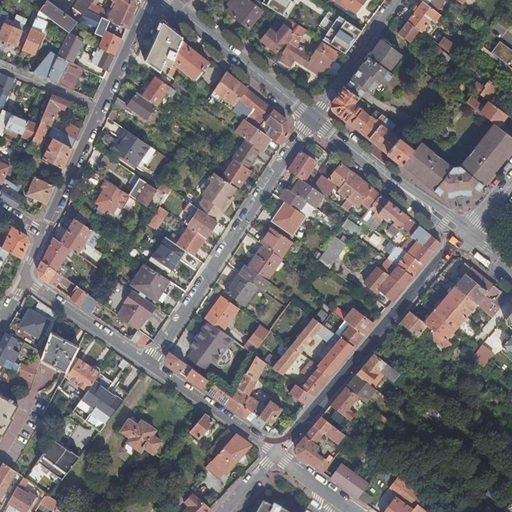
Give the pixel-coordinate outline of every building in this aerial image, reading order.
[(38,10),(46,15),(69,32),(69,31),(77,22),(46,0),(38,10)] [(71,12),(80,18),(87,10),(94,0),(78,0),(71,10),(71,12)] [(94,0),(87,10),(103,17),(107,9),(96,4),(98,0),(112,0),(114,1),(115,4),(113,7),(110,6),(109,8),(112,10),(107,19),(126,28),(134,12),(136,6),(135,0),(94,0)] [(262,11),(249,0),(229,0),(228,3),(231,5),(227,10),(249,27),(262,11)] [(291,0),(263,0),(262,3),(283,15),(291,0)] [(335,0),(343,6),(345,4),(347,5),(355,11),(364,0),(335,0)] [(435,10),(443,0),(421,0),(423,1),(435,10)] [(435,10),(423,1),(407,21),(418,29),(445,49),(447,50),(453,44),(439,33),(436,37),(431,33),(438,24),(439,25),(445,18),(435,10)] [(35,17),(44,20),(46,15),(38,10),(35,17)] [(80,18),(78,20),(97,29),(103,17),(87,10),(80,18)] [(0,12),(0,38),(16,45),(22,30),(16,28),(18,24),(10,20),(8,25),(4,23),(6,17),(5,13),(1,11),(0,12)] [(362,33),(340,16),(323,38),(346,53),(362,33)] [(46,21),(44,20),(35,17),(28,35),(22,49),(34,54),(43,34),(42,33),(46,21)] [(298,24),(288,18),(278,31),(271,26),(260,38),(276,51),(285,40),(288,42),(298,24)] [(174,61),(181,40),(183,37),(163,20),(155,38),(144,60),(160,72),(164,63),(172,66),(174,61)] [(407,21),(406,23),(398,33),(409,41),(418,29),(407,21)] [(288,42),(295,46),(306,29),(298,24),(288,42)] [(93,38),(91,43),(98,47),(114,55),(120,42),(122,38),(102,28),(99,33),(103,36),(100,42),(93,38)] [(58,55),(73,62),(84,39),(69,31),(69,32),(58,55)] [(383,79),(387,82),(393,74),(389,71),(402,54),(380,38),(367,56),(368,57),(363,63),(365,64),(362,69),(359,67),(344,86),(358,96),(359,97),(366,89),(372,93),(383,79)] [(181,40),(174,61),(197,79),(210,63),(197,53),(181,40)] [(472,48),(493,64),(498,57),(477,41),(472,48)] [(288,42),(278,58),(290,65),(294,58),(320,74),(325,65),(311,56),(295,46),(288,42)] [(311,56),(325,65),(336,51),(322,43),(311,56)] [(94,64),(107,70),(112,59),(114,55),(98,47),(92,60),(94,64)] [(443,51),(439,47),(431,58),(436,61),(443,51)] [(336,51),(325,65),(329,68),(340,55),(336,51)] [(447,54),(443,51),(436,61),(440,64),(447,54)] [(34,74),(47,79),(58,55),(52,52),(34,74)] [(58,55),(47,79),(62,85),(73,62),(58,55)] [(62,85),(68,88),(78,65),(73,62),(62,85)] [(214,89),(222,95),(233,104),(238,97),(246,87),(238,81),(226,71),(214,89)] [(15,79),(1,73),(0,74),(0,108),(2,109),(8,96),(15,79)] [(170,96),(175,90),(170,87),(155,76),(148,87),(144,84),(138,92),(156,105),(165,92),(170,96)] [(195,95),(175,79),(170,87),(175,90),(194,103),(195,95)] [(499,88),(487,79),(483,85),(476,80),(471,87),(488,100),(489,101),(499,88)] [(354,102),(358,96),(344,86),(332,102),(333,109),(350,123),(361,109),(354,102)] [(238,97),(265,119),(273,109),(260,98),(246,87),(238,97)] [(218,100),(222,95),(214,89),(210,95),(218,100)] [(114,103),(124,110),(127,106),(146,119),(156,105),(138,92),(136,91),(128,104),(117,96),(114,103)] [(41,120),(50,126),(58,109),(59,107),(61,108),(65,110),(69,101),(52,94),(41,120)] [(265,119),(238,97),(236,100),(251,112),(248,115),(249,116),(246,120),(257,128),(264,120),(265,119)] [(483,108),(469,98),(466,102),(494,123),(498,126),(507,114),(489,101),(488,100),(483,108)] [(234,104),(247,115),(248,115),(251,112),(236,100),(234,104)] [(0,114),(0,132),(2,127),(5,128),(3,132),(16,137),(18,133),(22,134),(28,120),(2,109),(0,114)] [(265,119),(264,120),(268,123),(261,131),(272,138),(281,144),(289,132),(287,120),(284,117),(273,109),(265,119)] [(370,116),(361,109),(350,123),(353,124),(359,130),(370,116)] [(376,109),(370,116),(359,130),(369,138),(380,124),(386,116),(376,109)] [(386,116),(380,124),(369,138),(378,145),(389,131),(396,123),(386,116)] [(263,150),(272,138),(261,131),(257,128),(246,120),(245,119),(236,132),(246,139),(260,148),(263,150)] [(22,134),(21,136),(27,139),(26,142),(25,142),(23,146),(29,149),(39,125),(28,120),(22,134)] [(29,149),(31,150),(43,157),(53,138),(72,148),(76,140),(59,130),(50,126),(41,120),(39,125),(29,149)] [(268,123),(264,120),(257,128),(261,131),(268,123)] [(61,125),(59,130),(76,140),(81,129),(68,122),(66,127),(61,125)] [(426,150),(428,147),(420,141),(413,150),(402,164),(413,172),(415,170),(417,170),(421,173),(422,175),(424,177),(422,180),(443,196),(453,195),(453,192),(456,191),(458,190),(461,190),(464,191),(465,194),(476,193),(492,173),(489,171),(491,167),(493,163),(497,159),(500,157),(502,156),(504,158),(511,150),(509,148),(511,143),(511,136),(498,126),(494,123),(478,142),(482,145),(477,151),(474,148),(460,165),(451,165),(433,151),(430,154),(426,150)] [(444,128),(439,124),(436,129),(440,133),(444,128)] [(127,130),(122,138),(119,143),(117,142),(115,140),(110,148),(141,169),(154,148),(127,130)] [(389,131),(378,145),(382,148),(387,152),(399,138),(389,131)] [(53,138),(43,157),(63,168),(72,148),(53,138)] [(405,143),(399,138),(387,152),(402,164),(413,150),(410,147),(413,144),(407,140),(405,143)] [(246,139),(233,157),(235,158),(247,167),(260,148),(246,139)] [(185,152),(190,145),(186,142),(181,149),(185,152)] [(28,158),(31,150),(29,149),(23,146),(19,156),(24,158),(24,156),(28,158)] [(288,169),(297,175),(304,180),(316,161),(300,150),(288,169)] [(113,170),(119,162),(112,157),(105,153),(100,161),(113,170)] [(0,182),(2,184),(9,166),(14,167),(18,157),(11,154),(7,162),(0,158),(0,157),(1,155),(0,154),(0,182)] [(235,158),(222,177),(229,182),(231,180),(240,186),(251,169),(247,167),(235,158)] [(341,163),(328,178),(336,183),(340,186),(352,172),(346,167),(341,163)] [(0,195),(9,201),(19,208),(25,198),(17,193),(22,185),(19,183),(17,185),(8,180),(14,167),(9,166),(2,184),(4,185),(0,191),(0,195)] [(204,195),(197,206),(217,220),(225,209),(222,207),(236,186),(229,182),(222,177),(213,171),(208,177),(210,181),(202,193),(204,195)] [(352,172),(340,186),(337,189),(346,195),(344,197),(346,199),(362,179),(358,176),(352,172)] [(134,185),(129,194),(147,205),(157,188),(134,173),(129,182),(134,185)] [(328,178),(322,174),(313,186),(323,194),(327,196),(336,183),(328,178)] [(306,200),(314,206),(323,194),(313,186),(304,180),(297,175),(288,188),(306,200)] [(40,208),(44,210),(55,186),(34,176),(26,195),(43,202),(40,208)] [(105,179),(100,186),(103,187),(99,194),(95,201),(96,202),(94,205),(104,211),(107,208),(113,212),(117,205),(120,208),(129,194),(105,179)] [(362,179),(346,199),(341,206),(346,209),(353,201),(359,205),(362,201),(369,207),(380,194),(368,185),(362,179)] [(166,185),(161,182),(157,188),(160,190),(162,192),(163,190),(166,185)] [(299,210),(306,200),(288,188),(286,187),(279,197),(286,201),(299,210)] [(70,199),(76,204),(79,197),(72,193),(70,199)] [(380,194),(369,207),(360,219),(375,229),(384,217),(378,212),(387,200),(380,194)] [(378,212),(384,217),(392,223),(400,228),(411,235),(433,251),(441,242),(422,227),(387,200),(378,212)] [(182,221),(189,225),(206,236),(217,220),(197,206),(196,206),(196,207),(187,201),(182,208),(188,212),(182,221)] [(292,233),(305,214),(299,210),(286,201),(273,219),(292,233)] [(155,228),(167,210),(159,205),(147,223),(155,228)] [(80,207),(74,217),(82,223),(88,213),(80,207)] [(361,226),(348,216),(342,225),(346,228),(355,234),(361,226)] [(93,247),(101,235),(82,223),(74,217),(67,229),(85,242),(93,247)] [(400,228),(392,223),(388,229),(396,235),(400,228)] [(206,236),(189,225),(176,243),(185,249),(193,254),(206,236)] [(0,245),(10,251),(22,258),(29,242),(27,235),(12,226),(4,243),(0,240),(0,245)] [(292,240),(271,226),(260,241),(264,244),(280,256),(292,240)] [(70,248),(78,253),(85,242),(67,229),(60,241),(70,248)] [(318,258),(329,266),(346,242),(335,234),(318,258)] [(165,235),(152,256),(165,265),(172,269),(185,249),(176,243),(165,235)] [(433,251),(411,235),(401,247),(423,263),(426,259),(433,251)] [(42,260),(54,270),(65,277),(72,267),(65,262),(69,256),(66,254),(70,248),(60,241),(53,236),(48,247),(42,260)] [(266,278),(281,257),(280,256),(264,244),(249,266),(266,278)] [(0,273),(3,268),(1,267),(10,251),(0,245),(0,273)] [(399,245),(398,246),(397,248),(395,246),(387,257),(391,260),(390,262),(394,265),(396,263),(412,275),(419,268),(423,263),(401,247),(399,245)] [(165,265),(152,256),(150,258),(164,268),(165,265)] [(391,260),(387,257),(379,266),(386,271),(392,276),(404,285),(412,275),(396,263),(394,265),(390,262),(391,260)] [(40,276),(47,281),(54,270),(42,260),(41,260),(37,269),(40,276)] [(161,292),(169,279),(154,269),(144,263),(136,275),(161,292)] [(264,290),(270,281),(266,278),(249,266),(245,264),(239,272),(258,286),(264,290)] [(461,270),(465,273),(471,267),(466,264),(461,270)] [(379,266),(378,265),(364,281),(375,290),(378,287),(393,299),(399,291),(404,285),(392,276),(386,271),(379,266)] [(465,295),(477,305),(492,318),(509,298),(494,286),(471,267),(465,273),(465,274),(476,283),(465,295)] [(65,277),(54,270),(47,281),(54,286),(55,287),(59,282),(67,288),(71,282),(65,277)] [(229,280),(232,282),(239,272),(236,270),(229,280)] [(239,272),(232,282),(226,290),(245,304),(258,286),(239,272)] [(476,283),(465,274),(454,286),(465,295),(476,283)] [(161,292),(136,275),(131,283),(156,299),(161,292)] [(127,298),(132,290),(118,281),(113,288),(127,298)] [(430,287),(439,295),(444,288),(435,281),(434,282),(430,287)] [(78,286),(73,283),(71,286),(74,288),(68,296),(70,297),(77,287),(78,286)] [(90,311),(97,300),(78,286),(77,287),(70,297),(80,304),(90,311)] [(465,295),(454,286),(444,298),(454,307),(465,295)] [(103,303),(117,313),(127,298),(113,288),(103,303)] [(154,306),(132,290),(127,298),(149,314),(154,306)] [(239,307),(221,294),(205,317),(207,319),(222,330),(239,307)] [(454,307),(466,317),(477,305),(465,295),(454,307)] [(149,314),(127,298),(117,313),(139,329),(149,314)] [(454,307),(444,298),(434,310),(444,319),(454,307)] [(30,309),(24,320),(16,315),(7,332),(39,350),(45,353),(52,332),(59,314),(40,300),(34,311),(30,309)] [(271,327),(282,310),(273,303),(261,320),(271,327)] [(336,306),(333,310),(344,318),(351,324),(364,333),(373,322),(353,307),(347,314),(336,306)] [(444,319),(456,328),(466,317),(454,307),(444,319)] [(322,309),(315,318),(322,323),(328,314),(322,309)] [(434,310),(423,322),(434,331),(444,319),(434,310)] [(399,323),(417,336),(424,328),(428,333),(429,337),(449,352),(448,354),(451,357),(458,349),(446,340),(434,331),(423,322),(409,311),(405,316),(399,323)] [(315,332),(322,323),(315,318),(313,316),(290,344),(300,351),(315,332)] [(341,336),(353,346),(357,341),(364,333),(351,324),(344,318),(334,331),(341,336)] [(222,330),(207,319),(196,336),(198,337),(191,346),(193,348),(187,356),(204,368),(210,360),(214,363),(232,337),(222,330)] [(434,331),(446,340),(456,328),(444,319),(434,331)] [(323,357),(317,363),(318,364),(330,373),(335,367),(336,366),(348,351),(353,346),(341,336),(334,331),(322,323),(315,332),(327,341),(318,352),(323,357)] [(253,352),(268,331),(259,324),(244,345),(253,352)] [(150,338),(139,330),(133,339),(140,344),(147,342),(150,338)] [(0,363),(3,365),(8,358),(16,362),(26,343),(6,332),(0,343),(0,363)] [(41,362),(64,375),(75,355),(79,346),(52,332),(45,353),(41,362)] [(511,334),(502,347),(511,354),(511,334)] [(198,337),(196,336),(189,345),(191,346),(198,337)] [(234,338),(232,337),(214,363),(216,364),(217,362),(221,363),(223,363),(225,363),(227,362),(228,361),(230,358),(231,356),(230,354),(230,352),(229,350),(228,348),(234,338)] [(393,369),(403,357),(384,342),(374,354),(393,369)] [(296,355),(300,351),(290,344),(278,359),(272,366),(282,373),(296,355)] [(470,358),(483,367),(492,355),(482,345),(470,358)] [(45,353),(39,350),(33,366),(39,369),(41,362),(45,353)] [(202,386),(208,379),(169,351),(166,356),(168,363),(181,372),(195,382),(202,386)] [(248,393),(266,361),(256,354),(232,396),(250,409),(266,420),(270,423),(282,407),(270,398),(265,405),(248,393)] [(380,371),(384,375),(392,381),(398,373),(393,369),(374,354),(366,363),(356,375),(369,385),(380,371)] [(64,375),(59,386),(66,391),(72,394),(79,399),(86,390),(87,391),(100,374),(100,373),(91,366),(83,361),(79,367),(76,365),(80,359),(75,355),(64,375)] [(272,366),(278,359),(274,356),(268,363),(272,366)] [(17,371),(20,364),(16,362),(8,358),(3,365),(17,371)] [(330,373),(318,364),(317,363),(311,359),(302,370),(306,374),(309,376),(300,386),(312,394),(330,373)] [(0,370),(0,378),(31,390),(39,369),(33,366),(21,362),(20,364),(17,371),(21,373),(18,380),(9,376),(10,374),(0,370)] [(373,388),(384,375),(380,371),(369,385),(373,388)] [(398,373),(392,381),(401,388),(408,380),(398,373)] [(87,391),(74,411),(87,420),(108,391),(98,383),(103,376),(100,374),(87,391)] [(98,383),(108,391),(114,383),(103,375),(103,376),(98,383)] [(348,385),(367,400),(375,390),(373,388),(369,385),(356,375),(352,380),(348,385)] [(213,383),(208,379),(202,386),(208,390),(213,383)] [(408,380),(401,388),(404,390),(410,382),(408,380)] [(114,383),(108,391),(122,401),(128,393),(114,383)] [(223,390),(213,383),(208,390),(219,398),(225,402),(230,395),(223,390)] [(298,385),(295,383),(289,391),(305,403),(312,394),(300,386),(299,385),(298,385)] [(358,396),(365,402),(367,400),(348,385),(346,387),(358,396)] [(348,409),(358,396),(346,387),(337,397),(330,406),(339,413),(349,421),(354,414),(348,409)] [(108,391),(87,420),(100,430),(122,401),(108,391)] [(0,437),(2,434),(4,435),(13,419),(11,418),(19,405),(12,402),(13,400),(9,397),(6,398),(2,396),(4,394),(0,392),(0,437)] [(247,413),(250,409),(232,396),(230,395),(225,402),(245,416),(247,413)] [(122,401),(100,430),(101,431),(123,402),(122,401)] [(331,424),(339,413),(330,406),(321,417),(331,424)] [(247,413),(245,416),(247,417),(261,427),(266,420),(250,409),(247,413)] [(205,414),(191,431),(199,438),(204,433),(208,427),(214,420),(205,414)] [(375,420),(381,426),(386,419),(380,414),(375,420)] [(338,444),(344,435),(331,424),(321,417),(296,447),(297,454),(322,473),(330,463),(317,453),(320,450),(317,448),(318,447),(315,444),(323,433),(338,444)] [(138,426),(129,420),(121,431),(130,437),(128,442),(141,451),(144,447),(153,453),(161,442),(152,436),(156,431),(154,430),(154,427),(153,425),(152,424),(150,422),(148,421),(146,421),(144,422),(143,422),(142,421),(138,426)] [(212,430),(208,427),(204,433),(207,436),(212,430)] [(229,430),(210,452),(216,458),(236,435),(229,430)] [(236,435),(216,458),(230,470),(252,445),(236,435)] [(55,437),(38,461),(50,470),(62,479),(80,456),(68,446),(55,437)] [(227,474),(230,470),(216,458),(213,461),(227,474)] [(0,500),(17,471),(4,463),(0,469),(0,500)] [(30,481),(37,485),(38,486),(44,478),(32,470),(26,477),(30,481)] [(29,494),(23,491),(30,481),(26,477),(24,476),(18,487),(10,502),(3,511),(13,511),(17,507),(24,511),(26,511),(29,508),(32,504),(35,506),(40,498),(30,492),(29,494)] [(423,496),(398,477),(389,488),(414,507),(416,504),(423,496)] [(74,491),(61,481),(53,491),(65,501),(74,491)] [(373,496),(364,489),(358,498),(366,505),(373,496)] [(47,493),(43,500),(42,501),(55,509),(55,508),(60,501),(47,493)] [(190,506),(184,511),(208,511),(212,509),(193,493),(186,502),(190,506)] [(410,511),(412,509),(395,497),(384,511),(410,511)] [(285,511),(271,504),(270,506),(263,502),(263,503),(259,502),(255,509),(252,508),(249,508),(248,511),(247,511),(285,511)]
